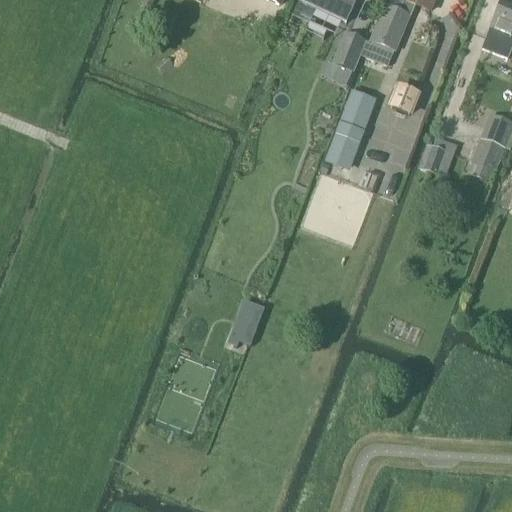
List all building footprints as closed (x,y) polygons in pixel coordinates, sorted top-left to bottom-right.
[(148,12),(156,0),(144,0),(140,6),(148,12)] [(282,0),(256,0),(278,10),(282,0)] [(298,0),(297,3),(345,25),(350,15),(356,0),(298,0)] [(404,0),(399,15),(385,9),(364,62),(388,71),(412,10),(427,16),(433,0),(404,0)] [(480,53),(506,64),(509,56),(511,56),(511,10),(499,6),(480,53)] [(343,35),(330,68),(353,77),(366,44),(343,35)] [(417,101),(398,93),(391,110),(410,118),(417,101)] [(349,166),(371,106),(347,97),(325,157),(349,166)] [(479,142),(480,142),(471,166),(498,176),(507,152),(509,153),(511,145),(511,126),(488,118),(479,142)] [(445,182),(453,158),(427,149),(418,172),(445,182)] [(242,304),(226,347),(236,351),(238,345),(249,350),(263,312),(242,304)]
